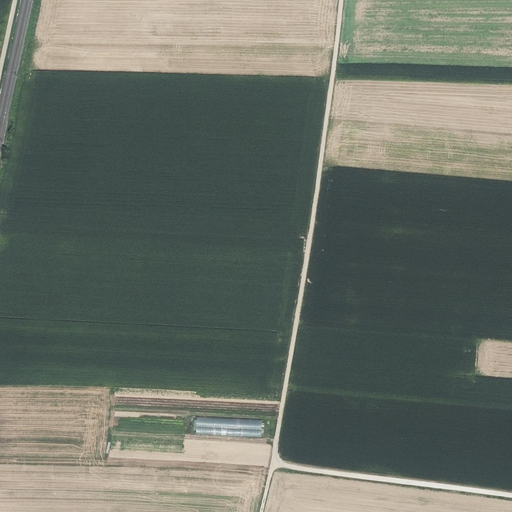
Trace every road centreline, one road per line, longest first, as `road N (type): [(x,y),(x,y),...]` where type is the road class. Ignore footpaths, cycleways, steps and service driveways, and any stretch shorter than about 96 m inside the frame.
road 1 (track): [(275,461),(341,0)]
road 2 (track): [(511,496),(275,461)]
